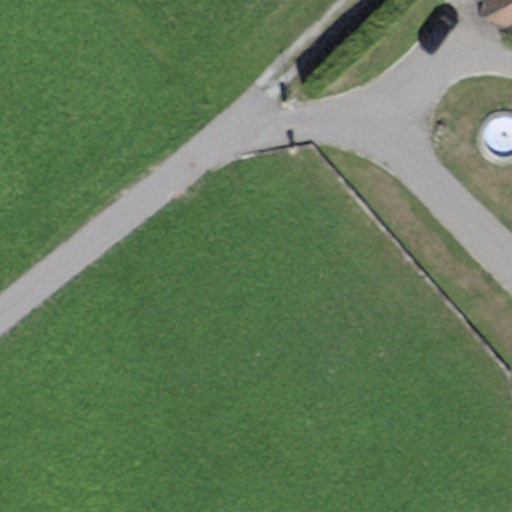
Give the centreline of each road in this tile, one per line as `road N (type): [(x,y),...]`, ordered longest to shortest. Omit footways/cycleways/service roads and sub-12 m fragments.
road 1 (residential): [(0,326),(205,155),(280,131),(340,129)]
road 2 (residential): [(340,129),(447,201),(511,266)]
road 3 (residential): [(460,57),(340,129)]
